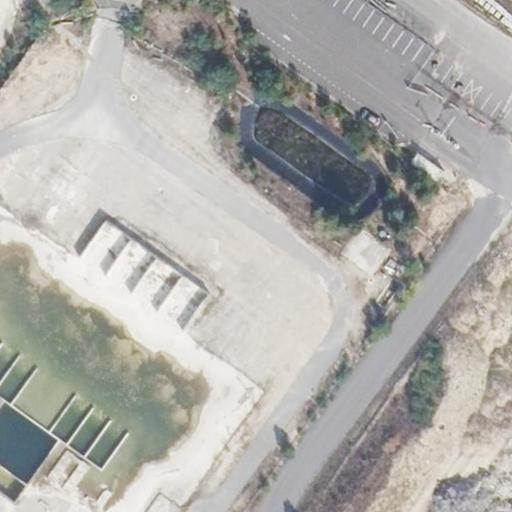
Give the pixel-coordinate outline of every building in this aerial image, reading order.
[(179,114),(194,81),(173,71),(158,105),(179,114)] [(157,234),(183,209),(167,192),(141,216),(157,234)] [(106,219),(84,258),(115,276),(123,260),(167,285),(177,267),(136,244),(140,238),(106,219)] [(201,269),(220,249),(200,230),(182,250),(201,269)] [(345,256),(375,277),(393,251),(363,230),(345,256)] [(188,275),(158,308),(182,329),(211,296),(188,275)] [(387,309),(400,289),(389,282),(376,302),(387,309)] [(93,511),(86,498),(110,511),(122,511),(141,502),(60,457),(22,476),(21,476),(34,454),(30,447),(56,435),(0,403),(0,511),(93,511)]
